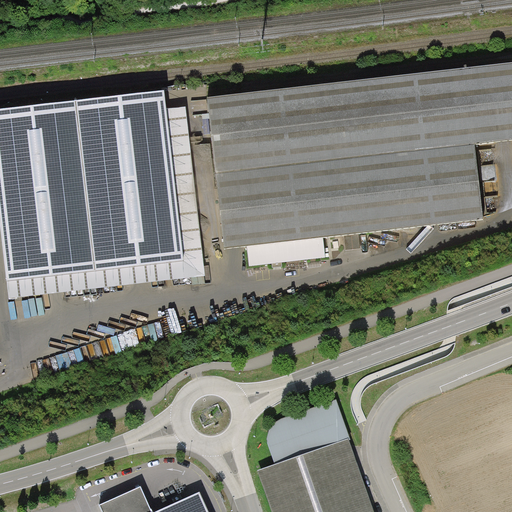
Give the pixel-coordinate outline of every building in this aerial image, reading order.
[(511,66),(209,99),(217,173),(473,145),(511,140),(511,66)] [(163,92),(0,111),(0,250),(6,303),(204,279),(183,110),(165,112),(163,92)] [(473,145),(217,173),(224,249),(481,225),(473,145)] [(371,511),(347,441),(261,471),(275,511),(371,511)] [(100,511),(207,511),(199,492),(154,511),(153,511),(141,489),(99,507),(100,511)]
